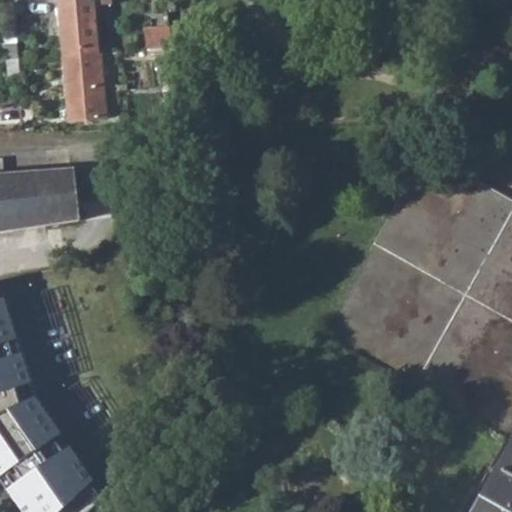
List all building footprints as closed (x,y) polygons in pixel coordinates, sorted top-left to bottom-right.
[(5,49),(18,47),(16,26),(13,0),(3,1),(5,49)] [(109,0),(58,0),(64,57),(97,54),(93,4),(110,3),(109,0)] [(145,27),(147,49),(171,48),(168,25),(145,27)] [(5,49),(8,72),(21,70),(18,47),(5,49)] [(155,55),(157,76),(175,75),(172,53),(155,55)] [(64,57),(70,121),(105,118),(100,54),(97,54),(64,57)] [(0,151),(3,174),(72,168),(70,145),(0,151)] [(120,164),(72,168),(76,217),(124,212),(120,164)] [(0,174),(0,230),(76,217),(72,168),(3,174),(0,174)] [(351,314),(356,331),(375,338),(382,361),(408,371),(456,389),(451,373),(434,378),(451,332),(472,340),(446,347),(451,363),(467,359),(472,377),(484,346),(474,342),(498,335),(507,365),(511,363),(511,201),(443,176),(398,189),(351,314)] [(0,479),(23,511),(90,511),(103,500),(90,486),(93,484),(36,399),(0,288),(0,479)] [(511,511),(511,442),(472,511),(511,511)]
